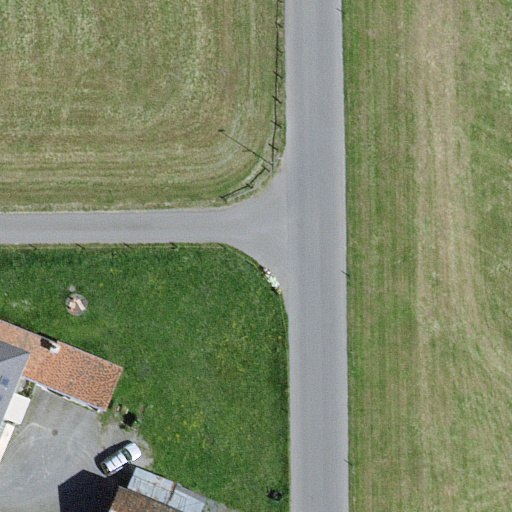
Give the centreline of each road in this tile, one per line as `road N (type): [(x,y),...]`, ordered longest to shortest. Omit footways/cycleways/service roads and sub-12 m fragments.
road 1 (unclassified): [(308,0),(317,511)]
road 2 (track): [(0,229),(309,224)]
